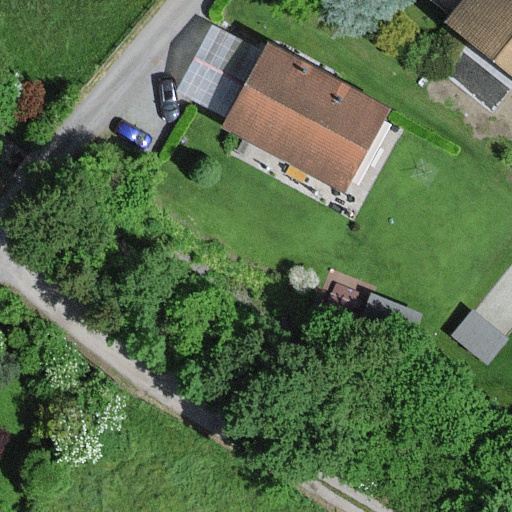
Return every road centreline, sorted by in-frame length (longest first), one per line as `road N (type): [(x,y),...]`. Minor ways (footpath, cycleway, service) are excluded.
road 1 (track): [(367,511),(160,379),(42,293),(0,248)]
road 2 (residential): [(185,0),(0,225)]
